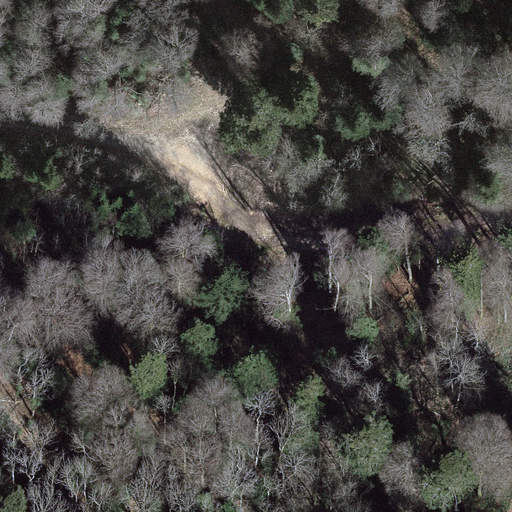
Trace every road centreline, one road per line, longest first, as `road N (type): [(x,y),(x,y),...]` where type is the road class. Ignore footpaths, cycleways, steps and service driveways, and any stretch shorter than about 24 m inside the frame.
road 1 (track): [(0,118),(116,126),(248,204),(336,232),(453,220),(511,201)]
road 2 (track): [(0,292),(248,204)]
